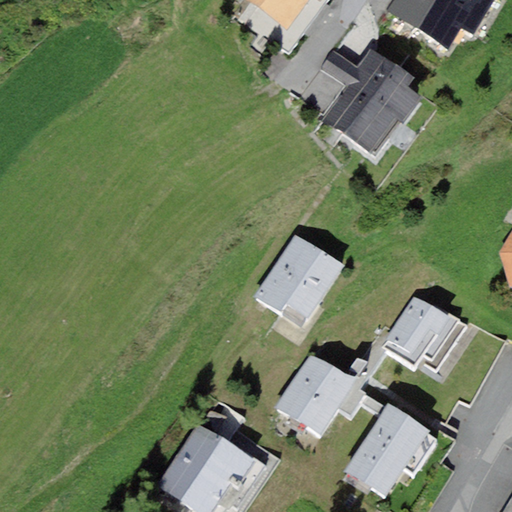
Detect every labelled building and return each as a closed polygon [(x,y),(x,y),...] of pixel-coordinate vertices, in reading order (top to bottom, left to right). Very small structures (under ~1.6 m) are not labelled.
[(239,0),(288,36),(313,3),(320,7),(325,0),(239,0)] [(405,0),(391,22),(449,61),(462,41),(471,47),(503,0),(502,0),(405,0)] [(354,74),(333,57),(319,74),(344,93),(319,123),(371,165),(415,110),(400,98),(408,89),(368,57),(354,74)] [(511,236),(500,259),(509,299),(511,298),(511,236)] [(346,276),(296,242),(284,259),(253,304),(281,323),(284,321),(305,335),(346,276)] [(430,310),(414,299),(391,331),(378,350),(386,355),(413,373),(421,361),(438,372),(468,326),(434,304),(430,310)] [(344,385),(359,395),(370,378),(386,355),(378,350),(391,331),(384,326),(344,385)] [(344,385),(310,358),(272,411),(320,446),(343,414),(351,420),(366,400),(359,395),(344,385)] [(436,448),(386,414),(343,477),(385,506),(403,478),(412,483),(436,448)] [(225,438),(200,422),(157,485),(161,487),(154,498),(175,511),(222,511),(230,502),(238,507),(266,466),(225,438)]
